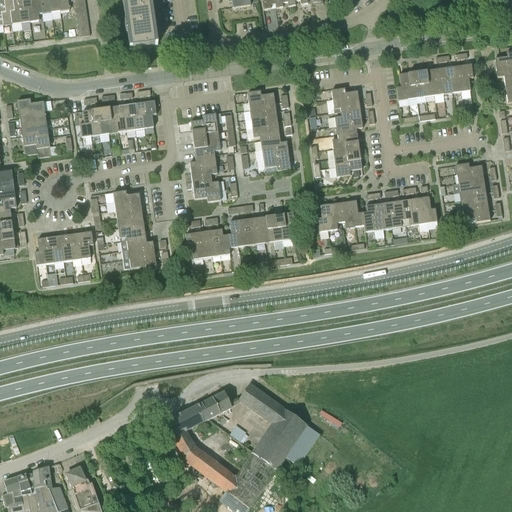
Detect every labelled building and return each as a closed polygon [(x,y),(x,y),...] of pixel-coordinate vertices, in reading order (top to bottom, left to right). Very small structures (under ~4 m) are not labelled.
[(2,27),(11,26),(9,13),(14,12),(12,0),(9,0),(3,1),(5,14),(1,14),(2,27)] [(11,26),(20,25),(18,12),(23,11),(21,0),(12,0),(14,12),(9,13),(11,26)] [(20,25),(29,24),(28,11),(32,10),(30,0),(21,0),(23,11),(18,12),(20,25)] [(38,16),(42,15),(39,0),(30,0),(32,10),(28,11),(29,24),(39,22),(38,16)] [(39,0),(42,15),(51,14),(49,2),(53,1),(53,0),(39,0)] [(51,14),(60,13),(58,1),(62,0),(53,0),(53,1),(49,2),(51,14)] [(62,0),(58,1),(60,13),(69,12),(67,0),(62,0)] [(124,0),(132,50),(154,47),(147,0),(124,0)] [(249,0),(227,0),(228,4),(232,3),(233,9),(250,7),(249,0)] [(275,10),(276,10),(274,0),(261,0),(263,12),(270,11),(270,7),(275,6),(275,10)] [(288,8),(287,0),(274,0),(276,10),(283,9),(282,5),(287,4),(288,8)] [(300,6),(301,6),(299,0),(287,0),(288,8),(295,7),(295,3),(300,3),(300,6)] [(508,68),(508,63),(511,62),(511,53),(506,54),(507,59),(494,60),(496,70),(508,68)] [(511,62),(508,63),(508,68),(496,70),(497,79),(503,78),(511,76),(511,62)] [(463,80),(459,81),(461,94),(470,92),(468,80),(473,79),(471,66),(461,67),(463,80)] [(452,95),(461,94),(459,81),(463,80),(461,67),(453,69),(454,81),(450,82),(452,95)] [(443,96),(452,95),(450,82),(454,81),(453,69),(444,70),(445,83),(441,83),(443,96)] [(434,97),(443,96),(441,83),(445,83),(444,70),(435,71),(437,84),(432,85),(434,97)] [(425,99),(434,97),(432,85),(437,84),(435,71),(426,72),(428,85),(423,86),(425,99)] [(414,87),(416,100),(425,99),(423,86),(428,85),(426,72),(417,74),(419,87),(414,87)] [(407,101),(416,100),(414,87),(419,87),(417,74),(408,75),(410,88),(405,88),(407,101)] [(398,103),(407,101),(405,88),(410,88),(408,75),(399,76),(400,89),(396,89),(398,103)] [(511,76),(503,78),(504,87),(511,85),(511,76)] [(346,104),(358,102),(357,93),(345,95),(344,90),(331,92),(332,102),(345,100),(346,104)] [(261,102),(262,106),(274,105),(273,95),(261,97),(260,93),(247,94),(248,104),(261,102)] [(340,110),(341,114),(360,111),(358,102),(346,104),(345,100),(332,102),(333,111),(340,110)] [(32,114),(44,113),(43,103),(31,105),(30,101),(17,103),(18,112),(31,110),(32,114)] [(249,112),(249,113),(262,111),(263,115),(276,114),(274,105),(262,106),(261,102),(248,104),(249,112)] [(142,118),(144,130),(153,129),(152,117),(156,116),(154,103),(145,104),(147,118),(142,118)] [(135,132),(144,130),(142,118),(147,118),(145,104),(136,105),(138,119),(133,119),(135,132)] [(126,133),(135,132),(133,119),(138,119),(136,105),(127,107),(129,119),(125,120),(126,133)] [(117,134),(126,133),(125,120),(129,119),(127,107),(118,108),(120,121),(116,121),(117,134)] [(108,135),(117,134),(116,121),(120,121),(118,108),(110,109),(111,122),(107,123),(108,135)] [(100,137),(108,135),(107,123),(111,122),(110,109),(101,110),(102,123),(98,124),(100,137)] [(46,122),(44,113),(32,114),(31,110),(18,112),(19,121),(32,119),(33,124),(46,122)] [(91,138),(100,137),(98,124),(102,123),(101,110),(92,112),(93,124),(89,125),(91,138)] [(262,111),(249,113),(251,122),(263,120),(264,124),(277,122),(276,114),(263,115),(262,111)] [(349,127),(348,122),(361,120),(360,111),(341,114),(341,118),(335,119),(336,128),(349,127)] [(81,139),(91,138),(89,125),(93,124),(92,112),(82,113),(84,125),(79,126),(81,139)] [(190,124),(192,133),(204,131),(204,127),(217,125),(215,116),(202,117),(203,122),(198,123),(190,124)] [(47,131),(46,122),(33,124),(32,119),(19,121),(21,130),(34,128),(34,132),(47,131)] [(265,129),(265,133),(278,131),(277,122),(264,124),(263,120),(251,122),(252,131),(265,129)] [(336,128),(338,137),(356,135),(356,131),(362,130),(361,120),(348,122),(349,127),(336,128)] [(192,133),(193,142),(206,140),(205,136),(218,134),(217,125),(204,127),(204,131),(192,133)] [(48,139),(47,131),(34,132),(34,128),(21,130),(22,139),(35,137),(35,141),(48,139)] [(261,143),(279,140),(278,131),(265,133),(265,129),(252,131),(246,132),(248,140),(260,139),(261,143)] [(194,151),(207,149),(206,145),(219,143),(218,134),(205,136),(206,140),(193,142),(194,151)] [(345,150),(345,145),(358,143),(356,135),(338,137),(338,141),(332,142),(333,151),(345,150)] [(50,148),(48,139),(35,141),(35,137),(22,139),(23,148),(36,146),(37,150),(50,148)] [(275,155),(288,153),(286,143),(280,144),(279,140),(261,143),(255,144),(256,152),(261,151),(261,152),(274,150),(275,155)] [(194,151),(195,160),(214,157),(214,152),(220,152),(219,143),(206,145),(207,149),(194,151)] [(346,154),(359,152),(358,143),(345,145),(345,150),(333,151),(333,152),(327,152),(328,161),(347,159),(346,154)] [(51,158),(50,148),(37,150),(36,146),(23,148),(25,157),(37,155),(38,160),(51,158)] [(275,159),(276,163),(289,162),(288,153),(275,155),(274,150),(261,152),(263,161),(275,159)] [(93,155),(92,152),(78,154),(79,162),(85,161),(93,160),(93,155)] [(347,163),(360,161),(359,152),(346,154),(347,159),(328,161),(330,170),(348,168),(347,163)] [(196,164),(189,165),(191,174),(203,172),(203,168),(216,166),(214,157),(195,160),(196,164)] [(276,168),(277,173),(290,171),(289,162),(276,163),(275,159),(263,161),(264,170),(265,170),(276,168)] [(331,179),(336,178),(336,179),(350,177),(349,172),(361,171),(360,161),(347,163),(348,168),(330,170),(331,179)] [(469,174),(470,179),(483,177),(481,168),(469,169),(468,165),(455,167),(456,176),(469,174)] [(191,174),(192,183),(211,180),(211,176),(217,175),(216,166),(203,168),(203,172),(191,174)] [(0,183),(13,182),(11,172),(0,173),(0,183)] [(458,185),(470,183),(471,188),(484,186),(483,177),(470,179),(469,174),(456,176),(458,185)] [(193,192),(206,190),(206,194),(219,193),(218,184),(212,184),(211,180),(192,183),(193,192)] [(0,192),(14,190),(13,182),(0,183),(0,192)] [(459,194),(472,192),(472,197),(485,195),(484,186),(471,188),(470,183),(458,185),(452,186),(454,195),(459,194)] [(1,201),(15,199),(14,190),(0,192),(0,206),(2,206),(1,201)] [(206,194),(206,190),(193,192),(194,201),(207,199),(207,204),(221,202),(219,193),(206,194)] [(473,201),(474,206),(487,204),(485,195),(472,197),(472,192),(459,194),(460,203),(473,201)] [(127,202),(127,206),(140,204),(139,195),(126,197),(126,193),(112,195),(113,195),(105,196),(106,205),(127,202)] [(0,215),(10,214),(10,210),(16,209),(15,199),(1,201),(2,206),(0,206),(0,215)] [(425,212),(427,225),(437,224),(435,210),(430,211),(428,199),(419,200),(421,213),(425,212)] [(418,226),(427,225),(425,212),(421,213),(419,200),(410,201),(412,214),(416,213),(418,226)] [(409,228),(418,226),(416,213),(412,214),(410,201),(401,202),(404,222),(409,221),(409,228)] [(462,212),(474,210),(475,215),(488,213),(487,204),(474,206),(473,201),(460,203),(462,212)] [(129,215),(142,213),(140,204),(127,206),(127,202),(106,205),(108,214),(115,213),(128,211),(129,215)] [(355,228),(364,227),(362,214),(358,215),(356,202),(347,204),(348,217),(353,216),(355,228)] [(400,222),(404,222),(401,202),(392,204),(394,217),(390,217),(392,230),(401,228),(400,222)] [(346,230),(355,228),(353,216),(348,217),(347,204),(338,205),(340,224),(345,223),(346,230)] [(383,205),(385,218),(381,218),(383,231),(392,230),(390,217),(394,217),(392,204),(383,205)] [(337,225),(340,224),(338,205),(329,206),(331,219),(326,220),(328,233),(338,231),(337,225)] [(381,218),(385,218),(383,205),(375,206),(377,219),(372,220),(374,232),(383,231),(381,218)] [(317,221),(318,234),(328,233),(326,220),(331,219),(329,206),(319,208),(321,220),(317,221)] [(364,227),(365,234),(374,232),(372,220),(377,219),(375,206),(365,208),(366,214),(362,214),(364,227)] [(476,224),(489,222),(488,213),(475,215),(474,210),(462,212),(463,221),(464,221),(475,220),(476,224)] [(130,224),(143,222),(142,213),(129,215),(128,211),(115,213),(116,222),(129,220),(130,224)] [(0,224),(11,223),(10,214),(0,215),(0,224)] [(283,216),(285,229),(280,229),(282,242),(292,241),(290,229),(294,228),(292,215),(283,216)] [(280,229),(285,229),(283,216),(274,217),(276,230),(272,231),(273,244),(282,242),(280,229)] [(272,231),(276,230),(274,217),(265,218),(267,231),(263,232),(264,245),(265,245),(273,244),(272,231)] [(257,252),(266,251),(265,245),(264,245),(263,232),(267,231),(265,218),(256,220),(258,233),(254,233),(255,246),(256,246),(257,252)] [(131,229),(131,233),(144,231),(143,222),(130,224),(129,220),(116,222),(118,231),(131,229)] [(247,247),(255,246),(254,233),(258,233),(256,220),(248,221),(249,234),(245,234),(247,247)] [(247,247),(245,234),(249,234),(248,221),(239,222),(240,235),(236,236),(238,248),(247,247)] [(236,236),(240,235),(239,222),(229,223),(231,236),(227,237),(228,250),(229,250),(238,248),(236,236)] [(0,237),(0,233),(13,232),(11,223),(0,224),(0,237)] [(127,243),(146,240),(144,231),(131,233),(131,229),(118,231),(119,240),(126,238),(127,243)] [(229,250),(228,250),(227,237),(222,237),(222,231),(212,232),(214,245),(219,245),(220,257),(230,256),(229,250)] [(1,242),(14,240),(13,232),(0,233),(0,237),(0,246),(1,247),(1,242)] [(211,259),(220,257),(219,245),(214,245),(212,232),(203,234),(205,246),(210,246),(211,259)] [(82,235),(84,248),(79,248),(81,261),(90,260),(89,247),(93,247),(91,233),(82,235)] [(201,247),(202,260),(211,259),(210,246),(205,246),(203,234),(194,235),(196,248),(201,247)] [(75,249),(70,249),(72,262),(81,261),(79,248),(84,248),(82,235),(73,236),(75,249)] [(193,261),(202,260),(201,247),(196,248),(194,235),(185,236),(187,249),(191,249),(193,261)] [(64,237),(66,250),(61,251),(63,264),(72,262),(70,249),(75,249),(73,236),(64,237)] [(57,251),(52,252),(54,265),(63,264),(61,251),(66,250),(64,237),(55,238),(57,251)] [(43,253),(45,266),(54,265),(52,252),(57,251),(55,238),(46,240),(48,253),(43,253)] [(0,256),(3,256),(3,251),(13,250),(15,250),(14,240),(1,242),(1,247),(0,246),(0,256)] [(36,267),(45,266),(43,253),(48,253),(46,240),(37,241),(39,253),(34,254),(36,267)] [(140,250),(141,254),(154,253),(152,243),(146,244),(146,240),(127,243),(121,244),(122,253),(140,250)] [(154,253),(141,254),(140,250),(122,253),(123,262),(142,259),(142,263),(155,261),(154,253)] [(155,261),(142,263),(142,259),(123,262),(125,271),(130,270),(143,268),(143,273),(157,271),(155,261)] [(251,454),(276,473),(291,451),(297,454),(307,439),(300,435),(306,427),(249,386),(238,402),(271,425),(251,454)] [(220,416),(232,410),(224,394),(212,400),(220,415),(220,416)] [(202,425),(209,422),(220,416),(220,415),(212,400),(194,409),(202,425)] [(235,477),(196,448),(188,433),(202,425),(194,409),(164,424),(169,433),(184,463),(227,495),(220,504),(231,511),(248,511),(249,511),(250,511),(276,473),(251,454),(235,477)] [(323,415),(321,419),(342,429),(344,424),(323,415)] [(246,434),(236,427),(229,437),(239,444),(246,434)] [(60,489),(51,490),(48,468),(33,473),(33,474),(35,489),(47,488),(56,511),(68,511),(68,510),(60,489)] [(100,511),(98,505),(92,484),(90,484),(83,468),(82,468),(90,485),(86,486),(85,482),(79,470),(66,476),(72,488),(74,490),(72,491),(77,511),(78,511),(90,510),(89,506),(98,505),(100,511)] [(36,495),(35,489),(33,474),(26,477),(25,476),(17,479),(22,505),(10,508),(10,511),(30,511),(30,510),(26,497),(36,495)] [(5,508),(10,508),(22,505),(17,479),(4,483),(8,495),(1,497),(5,508)] [(56,511),(47,488),(35,489),(36,495),(26,497),(30,510),(30,511),(56,511)]
